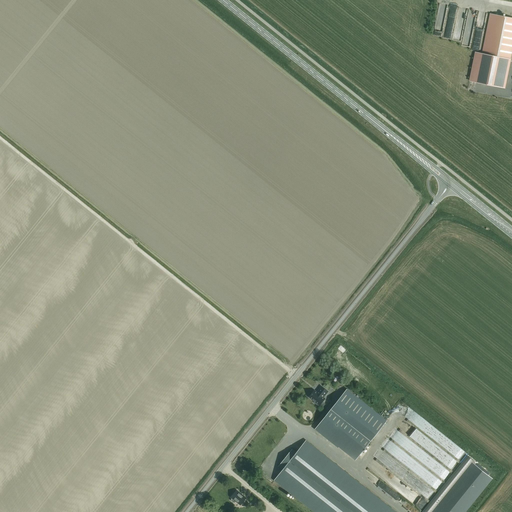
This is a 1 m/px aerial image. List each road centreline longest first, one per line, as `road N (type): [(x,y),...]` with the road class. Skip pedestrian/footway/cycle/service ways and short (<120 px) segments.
road 1 (unclassified): [(185,511),(448,185)]
road 2 (primary): [(362,112),(221,0)]
